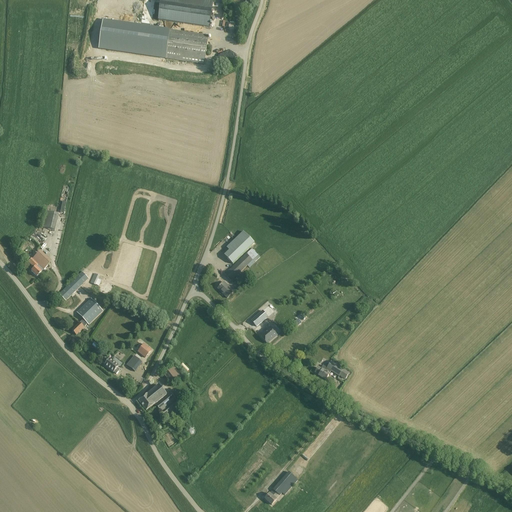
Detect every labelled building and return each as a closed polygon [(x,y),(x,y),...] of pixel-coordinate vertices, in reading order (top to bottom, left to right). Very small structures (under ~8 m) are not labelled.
[(196,0),(160,0),(158,20),(209,28),(213,2),(196,0)] [(93,49),(105,50),(110,12),(98,11),(93,49)] [(209,36),(170,30),(166,59),(204,65),(209,36)] [(139,55),(138,62),(154,64),(154,57),(139,55)] [(58,214),(45,211),(42,228),(54,231),(58,214)] [(254,244),(243,232),(227,248),(229,251),(224,256),(233,265),(254,244)] [(260,257),(252,249),(246,254),(225,274),(220,279),(224,283),(218,289),(227,299),(234,292),(227,285),(231,281),(247,266),(249,268),(255,263),(260,257)] [(34,268),(31,271),(37,277),(41,273),(41,272),(43,270),(47,266),(39,258),(41,256),(38,253),(32,259),(32,258),(28,262),(34,268)] [(89,279),(82,272),(59,294),(62,298),(66,301),(68,299),(89,279)] [(95,274),(90,283),(95,285),(100,276),(95,274)] [(76,313),(83,320),(80,323),(79,323),(74,328),(74,329),(72,331),(76,336),(79,333),(79,334),(85,328),(84,327),(87,324),(89,326),(103,312),(91,299),(76,313)] [(259,323),(255,325),(257,329),(270,321),(265,314),(257,319),(259,323)] [(298,319),(291,325),(294,328),(301,323),(298,319)] [(263,334),(260,336),(267,344),(277,335),(271,327),(267,331),(267,332),(264,335),(263,334)] [(151,351),(141,343),(135,350),(145,359),(151,351)] [(134,356),(128,363),(135,369),(141,362),(134,356)] [(109,360),(106,358),(102,363),(105,365),(104,366),(114,373),(116,375),(118,372),(116,370),(119,367),(109,359),(109,360)] [(349,373),(343,370),(340,368),(335,365),(331,362),(327,368),(323,366),(321,369),(318,368),(315,373),(319,376),(326,380),(329,375),(331,371),(339,376),(339,375),(345,379),(349,373)] [(171,384),(179,377),(170,367),(162,374),(171,384)] [(166,395),(159,386),(139,402),(146,412),(155,405),(167,421),(183,409),(169,393),(166,395)] [(298,481),(289,472),(270,494),(265,499),(272,505),(277,500),(276,500),(282,493),(285,496),(298,481)]
